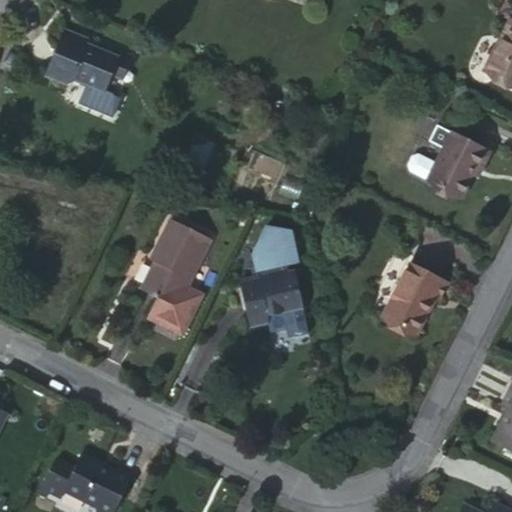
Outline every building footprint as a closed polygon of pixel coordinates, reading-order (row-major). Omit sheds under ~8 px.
[(511,21),(508,19),(481,72),(511,88),(511,21)] [(110,75),(116,59),(82,45),(85,39),(66,31),(47,76),(66,84),(76,80),(87,84),(79,104),(112,117),(120,98),(103,91),(110,75)] [(120,51),(116,59),(110,75),(123,80),(133,56),(120,51)] [(475,165),(480,168),(488,152),(451,132),(435,164),(418,155),(412,157),(408,166),(410,171),(459,197),(472,172),(475,165)] [(195,140),(185,165),(198,169),(195,176),(200,178),(212,147),(195,140)] [(198,169),(185,165),(183,172),(195,176),(198,169)] [(477,175),(480,168),(475,165),(472,172),(477,175)] [(216,241),(176,222),(158,256),(163,259),(147,292),(162,299),(179,307),(188,289),(193,278),(197,279),(216,241)] [(261,279),(288,272),(287,266),(298,263),(290,232),(266,225),(256,254),(260,276),(261,279)] [(445,283),(409,265),(382,318),(415,336),(433,298),(437,299),(445,283)] [(288,272),(261,279),(260,276),(243,281),(253,327),(270,322),(269,316),(302,308),(295,271),(288,272)] [(188,289),(179,307),(197,317),(207,298),(188,289)] [(197,317),(162,299),(153,319),(187,337),(197,317)] [(511,389),(503,407),(511,411),(511,412),(506,425),(503,423),(492,444),(511,453),(511,389)] [(121,474),(86,457),(68,495),(103,511),(102,511),(120,511),(137,479),(122,471),(121,474)]
